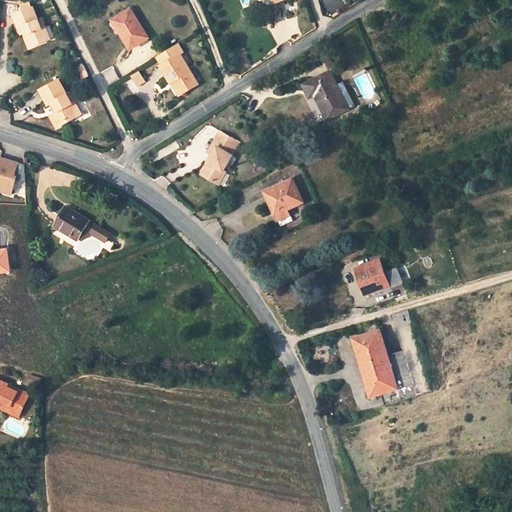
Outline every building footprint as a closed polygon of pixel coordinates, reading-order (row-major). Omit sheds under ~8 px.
[(20,5),(22,10),(31,6),(29,1),(20,5)] [(41,27),(44,25),(41,18),(38,19),(32,6),(31,6),(22,10),(14,13),(19,27),(23,25),(25,30),(31,45),(46,39),(41,27)] [(131,49),(148,38),(131,10),(117,18),(124,30),(121,33),(131,49)] [(117,18),(113,20),(121,33),(124,30),(117,18)] [(41,27),(46,39),(55,35),(50,23),(44,25),(41,27)] [(183,52),(178,43),(159,55),(157,56),(163,64),(161,65),(171,82),(176,80),(183,92),(198,84),(179,54),(183,52)] [(83,78),(89,75),(84,65),(78,68),(83,78)] [(349,108),(345,100),(330,71),(303,84),(309,97),(315,94),(317,93),(321,100),(319,101),(328,119),(349,108)] [(145,81),(140,72),(132,77),(137,86),(145,81)] [(73,103),(68,94),(59,79),(47,86),(66,121),(71,119),(69,116),(77,112),(72,104),(73,103)] [(171,82),(179,95),(183,92),(176,80),(171,82)] [(59,110),(55,113),(52,115),(58,126),(66,121),(47,86),(41,89),(50,104),(55,102),(59,110)] [(69,116),(71,119),(82,112),(70,92),(68,94),(73,103),(72,104),(77,112),(69,116)] [(350,98),(354,105),(359,102),(356,95),(350,98)] [(345,100),(349,108),(354,105),(350,98),(345,100)] [(55,102),(50,104),(55,113),(59,110),(55,102)] [(215,145),(211,153),(207,160),(210,162),(204,174),(219,182),(225,171),(223,170),(239,141),(219,130),(212,143),(215,145)] [(0,192),(12,196),(21,164),(0,157),(0,192)] [(293,179),(266,192),(281,226),(293,220),(288,208),(303,201),(293,179)] [(106,242),(112,234),(90,220),(67,206),(56,225),(78,239),(80,237),(83,239),(94,235),(106,242)] [(0,270),(10,269),(7,248),(0,248),(0,270)] [(380,260),(357,269),(367,294),(390,285),(380,260)] [(411,322),(408,311),(393,316),(396,326),(411,322)] [(411,322),(396,326),(402,347),(418,342),(411,322)] [(388,355),(380,330),(354,338),(357,350),(360,349),(371,383),(368,384),(372,396),(388,391),(398,388),(388,355)] [(423,360),(418,342),(402,347),(403,350),(408,365),(423,360)] [(357,350),(356,350),(367,385),(368,384),(371,383),(360,349),(357,350)] [(403,350),(388,355),(398,388),(388,391),(388,394),(383,396),(385,404),(417,395),(413,381),(408,365),(403,350)] [(423,360),(408,365),(413,381),(429,376),(423,360)] [(413,381),(417,395),(433,390),(429,376),(413,381)] [(30,384),(42,385),(43,378),(41,377),(30,377),(30,384)] [(0,402),(1,401),(22,411),(30,394),(0,380),(0,402)] [(1,401),(0,402),(0,406),(20,415),(22,411),(1,401)]
